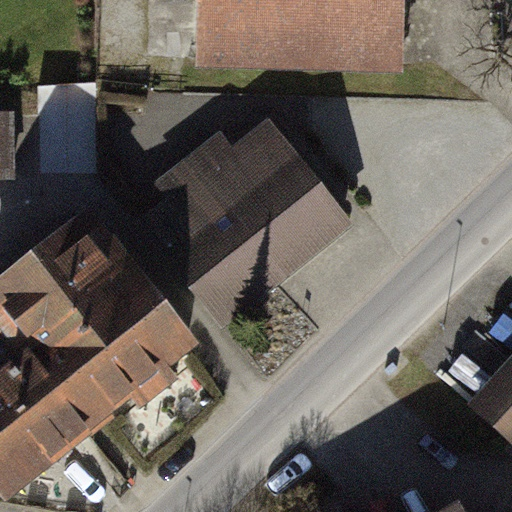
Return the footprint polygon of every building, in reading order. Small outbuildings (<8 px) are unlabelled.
[(206,0),(204,72),(413,82),(414,0),(206,0)] [(0,171),(21,172),(22,104),(0,103),(0,171)] [(178,202),(147,226),(232,334),(365,231),(278,120),(242,148),(230,132),(163,183),(178,202)] [(210,357),(100,210),(0,284),(0,331),(25,364),(0,382),(0,484),(14,503),(210,357)] [(511,360),(462,411),(511,458),(511,360)]
